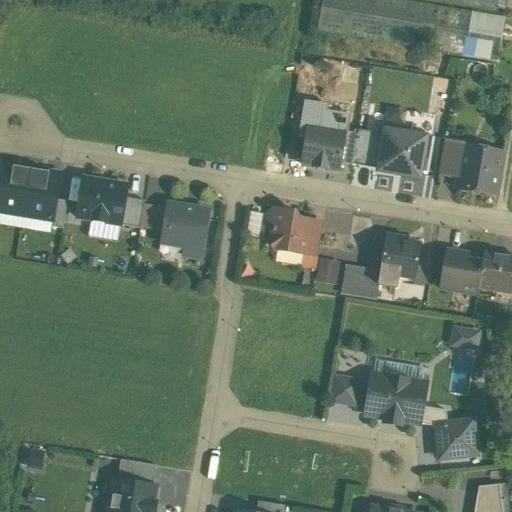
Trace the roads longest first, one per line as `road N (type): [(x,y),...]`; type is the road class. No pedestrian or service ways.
road 1 (residential): [(511,226),(241,181)]
road 2 (residential): [(212,413),(241,181)]
road 3 (residential): [(241,181),(64,149),(16,127)]
road 4 (residential): [(212,413),(374,440),(396,471)]
